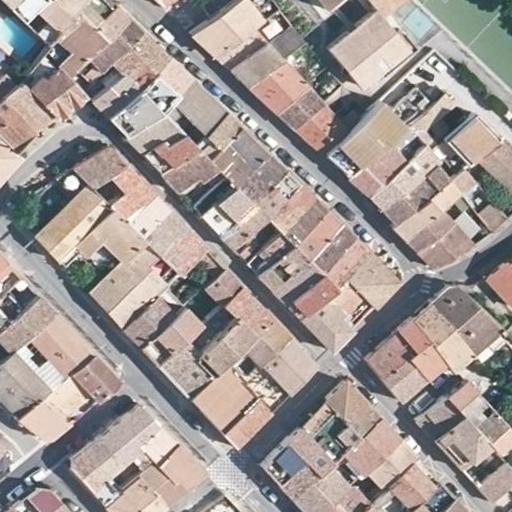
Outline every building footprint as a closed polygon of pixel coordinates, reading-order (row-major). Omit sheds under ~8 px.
[(0,0),(20,20),(31,9),(40,0),(0,0)] [(79,0),(40,0),(31,9),(43,19),(31,31),(46,44),(68,15),(76,4),(79,0)] [(107,0),(79,0),(76,4),(68,15),(46,44),(42,49),(67,76),(75,70),(85,59),(102,39),(89,27),(111,4),(107,0)] [(212,55),(250,27),(276,9),(269,0),(234,0),(220,10),(210,17),(188,33),(212,55)] [(312,0),(321,11),(334,0),(362,0),(371,10),(324,48),(356,89),(405,51),(379,20),(401,0),(312,0)] [(124,16),(111,4),(89,27),(102,39),(124,16)] [(98,72),(110,61),(138,30),(124,16),(102,39),(85,59),(98,72)] [(265,43),(280,59),(300,44),(288,25),(265,43)] [(212,55),(227,68),(262,40),(250,27),(212,55)] [(121,72),(136,87),(151,72),(166,56),(138,30),(110,61),(121,72)] [(246,85),(280,59),(265,43),(262,40),(227,68),(246,85)] [(437,64),(426,54),(415,64),(425,74),(437,64)] [(51,69),(37,56),(25,71),(18,81),(51,115),(77,95),(52,68),(51,69)] [(166,56),(151,72),(174,95),(189,78),(166,56)] [(274,112),(304,85),(280,59),(246,85),(274,112)] [(13,84),(1,71),(0,72),(0,93),(10,84),(13,84)] [(136,87),(121,72),(88,99),(103,115),(123,98),(136,87)] [(136,87),(123,98),(144,122),(159,112),(160,110),(174,95),(151,72),(136,87)] [(177,112),(201,134),(223,111),(189,78),(174,95),(160,110),(159,112),(169,121),(177,112)] [(13,84),(10,84),(0,93),(0,137),(12,149),(30,130),(51,115),(18,81),(16,83),(13,84)] [(320,102),(304,85),(274,112),(291,128),(320,102)] [(345,106),(353,100),(340,85),(332,92),(345,106)] [(334,117),(320,102),(291,128),(307,142),(334,117)] [(347,174),(397,131),(372,105),(365,112),(360,118),(323,153),(347,174)] [(242,129),(223,111),(201,134),(191,144),(194,147),(209,161),(242,129)] [(353,111),(341,123),(334,117),(307,142),(320,154),(323,153),(360,118),(353,111)] [(123,136),(139,152),(176,128),(169,121),(159,112),(144,122),(123,136)] [(470,160),(474,157),(497,137),(472,112),(466,118),(446,136),(470,160)] [(354,184),(367,195),(423,144),(406,124),(397,131),(347,174),(345,176),(354,184)] [(191,144),(176,128),(139,152),(159,173),(194,147),(191,144)] [(193,177),(175,191),(198,213),(230,183),(265,151),(242,129),(209,161),(215,167),(200,180),(195,175),(193,177)] [(12,149),(0,137),(0,172),(7,164),(16,153),(12,149)] [(511,151),(497,137),(474,157),(511,193),(511,151)] [(436,159),(438,162),(446,155),(450,151),(440,141),(430,151),(436,159)] [(430,151),(423,144),(367,195),(380,209),(436,159),(430,151)] [(85,183),(89,186),(123,164),(106,145),(69,167),(79,177),(85,183)] [(195,175),(209,161),(194,147),(159,173),(175,191),(193,177),(195,175)] [(282,168),(265,151),(230,183),(248,201),(282,168)] [(393,222),(424,197),(449,177),(438,162),(436,159),(380,209),(393,222)] [(209,161),(195,175),(200,180),(215,167),(209,161)] [(106,204),(137,178),(123,164),(89,186),(106,204)] [(73,184),(79,177),(69,167),(63,171),(73,184)] [(458,169),(449,177),(460,191),(473,180),(460,167),(458,169)] [(297,183),(282,168),(248,201),(263,215),(297,183)] [(438,210),(438,209),(460,191),(449,177),(424,197),(438,210)] [(121,219),(152,194),(137,178),(106,204),(109,208),(121,219)] [(109,208),(106,204),(89,186),(85,183),(33,234),(57,259),(109,208)] [(248,201),(230,183),(198,213),(216,233),(248,201)] [(311,196),(297,183),(263,215),(270,223),(276,230),(311,196)] [(138,236),(167,209),(152,194),(121,219),(138,236)] [(276,230),(289,243),(323,208),(311,196),(276,230)] [(438,210),(424,197),(393,222),(389,225),(402,238),(438,210)] [(270,223),(263,215),(248,201),(216,233),(230,246),(253,225),(260,232),(270,223)] [(490,233),(507,220),(493,202),(476,215),(490,233)] [(120,326),(154,294),(175,273),(158,256),(138,236),(121,219),(109,208),(57,259),(62,265),(79,250),(82,255),(94,244),(91,241),(96,236),(118,259),(86,290),(120,326)] [(302,256),(338,223),(323,208),(289,243),(302,256)] [(158,256),(186,229),(167,209),(138,236),(158,256)] [(452,257),(471,245),(438,209),(438,210),(402,238),(432,266),(452,257)] [(351,235),(338,223),(302,256),(315,270),(351,235)] [(175,273),(203,247),(186,229),(158,256),(175,273)] [(302,256),(289,243),(276,230),(258,248),(270,260),(256,272),(270,287),(302,256)] [(341,274),(365,250),(351,235),(315,270),(330,285),(341,274)] [(396,280),(365,250),(341,274),(372,306),(396,280)] [(283,301),(315,270),(302,256),(270,287),(283,301)] [(511,308),(511,307),(511,257),(506,264),(502,260),(481,279),(511,308)] [(219,303),(238,285),(221,267),(197,289),(214,307),(219,303)] [(297,315),(330,285),(315,270),(283,301),(297,315)] [(340,337),(372,306),(341,274),(330,285),(297,315),(329,348),(340,337)] [(469,351),(498,327),(454,284),(443,284),(427,298),(469,351)] [(232,316),(250,335),(269,317),(238,285),(219,303),(229,314),(232,316)] [(0,341),(8,351),(9,350),(23,338),(51,313),(34,295),(20,306),(6,291),(0,295),(0,341)] [(120,326),(137,345),(171,313),(154,294),(120,326)] [(448,369),(469,351),(427,298),(407,316),(443,361),(448,369)] [(186,299),(180,305),(189,313),(195,308),(186,299)] [(137,345),(155,363),(182,337),(197,323),(189,313),(180,305),(171,313),(137,345)] [(89,353),(51,313),(23,338),(42,358),(60,377),(66,371),(89,353)] [(232,316),(229,314),(193,348),(182,337),(155,363),(185,396),(224,359),(239,345),(250,335),(232,316)] [(408,349),(403,354),(421,377),(443,361),(407,316),(392,330),(408,349)] [(257,364),(258,363),(286,336),(269,317),(250,335),(239,345),(246,353),(257,364)] [(361,357),(377,377),(403,354),(408,349),(392,330),(361,357)] [(258,363),(286,392),(313,365),(286,336),(258,363)] [(239,345),(224,359),(232,366),(246,353),(239,345)] [(9,350),(8,351),(0,357),(0,408),(10,417),(40,392),(46,387),(28,369),(9,350)] [(66,371),(93,400),(116,381),(89,353),(66,371)] [(403,354),(377,377),(396,397),(421,377),(403,354)] [(46,387),(60,377),(42,358),(28,369),(46,387)] [(185,396),(204,415),(242,379),(232,366),(224,359),(185,396)] [(255,396),(269,411),(286,392),(258,363),(257,364),(242,379),(204,415),(218,430),(255,396)] [(40,392),(67,421),(93,400),(66,371),(60,377),(46,387),(40,392)] [(342,423),(355,436),(376,416),(343,379),(321,401),(342,423)] [(491,449),(509,432),(487,410),(458,380),(440,395),(480,438),(485,444),(489,448),(491,449)] [(10,417),(37,437),(46,438),(67,421),(40,392),(10,417)] [(413,417),(458,468),(477,452),(485,444),(480,438),(440,395),(413,417)] [(218,430),(234,446),(269,411),(255,396),(218,430)] [(332,432),(342,423),(321,401),(297,425),(329,459),(339,451),(345,445),(332,432)] [(156,423),(137,403),(96,436),(120,463),(128,456),(130,454),(138,446),(134,442),(156,423)] [(362,471),(398,439),(376,416),(355,436),(345,445),(339,451),(347,458),(360,473),(362,471)] [(174,442),(156,423),(134,442),(138,446),(145,453),(152,462),(174,442)] [(259,464),(276,482),(302,458),(315,471),(325,462),(329,459),(297,425),(259,464)] [(120,463),(96,436),(70,458),(69,469),(101,504),(114,493),(101,479),(105,475),(120,463)] [(404,464),(413,456),(398,439),(362,471),(378,489),(404,464)] [(177,491),(201,470),(174,442),(152,462),(177,491)] [(0,475),(11,466),(4,450),(0,446),(0,475)] [(136,460),(145,453),(138,446),(130,454),(136,460)] [(128,456),(141,471),(152,462),(145,453),(136,460),(130,454),(128,456)] [(403,511),(437,481),(413,456),(404,464),(378,489),(365,501),(353,511),(403,511)] [(315,471),(302,458),(276,482),(289,496),(315,471)] [(472,484),(486,500),(511,477),(511,472),(500,459),(472,484)] [(151,511),(177,491),(152,462),(141,471),(118,490),(114,493),(101,504),(108,511),(151,511)] [(304,511),(317,511),(346,486),(333,471),(325,462),(315,471),(289,496),(304,511)] [(435,511),(452,497),(437,481),(403,511),(435,511)] [(353,511),(365,501),(349,484),(346,486),(317,511),(353,511)] [(68,511),(45,487),(36,486),(10,508),(13,511),(68,511)] [(464,511),(452,497),(435,511),(464,511)]
